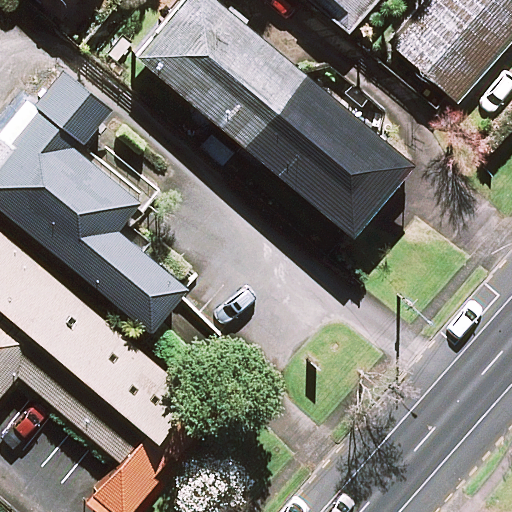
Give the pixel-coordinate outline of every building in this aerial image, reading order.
[(38,0),(59,18),(69,7),(60,0),(38,0)] [(177,0),(133,52),(219,124),(197,150),(243,189),(265,163),(347,231),(406,161),(214,0),(177,0)] [(370,0),(309,0),(345,30),(370,0)] [(511,35),(511,0),(425,0),(388,43),(455,101),(511,35)] [(107,108),(61,70),(32,105),(24,99),(0,128),(0,207),(148,327),(182,285),(112,228),(137,198),(75,148),(107,108)] [(126,511),(211,411),(0,233),(0,390),(16,372),(120,460),(87,500),(101,511),(126,511)]
